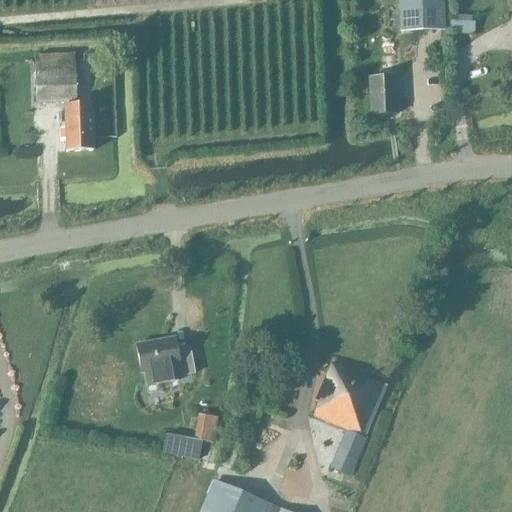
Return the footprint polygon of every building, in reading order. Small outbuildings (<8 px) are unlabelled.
[(401,0),(402,31),(442,30),(440,0),(401,0)] [(371,81),(372,116),(397,115),(396,79),(394,79),(393,57),(380,57),(381,80),(371,81)] [(67,103),(67,107),(77,107),(75,71),(35,72),(36,104),(67,103)] [(92,107),(77,107),(67,107),(68,152),(93,151),(92,107)] [(144,373),(146,386),(182,380),(181,376),(196,373),(192,349),(178,351),(175,338),(137,345),(142,373),(144,373)] [(386,387),(333,365),(318,401),(321,402),(315,418),(346,430),(330,468),(349,477),(386,387)] [(213,443),(218,419),(205,416),(201,441),(204,441),(213,443)] [(201,441),(165,435),(162,454),(200,460),(204,441),(201,441)] [(201,511),(285,511),(214,482),(201,511)]
